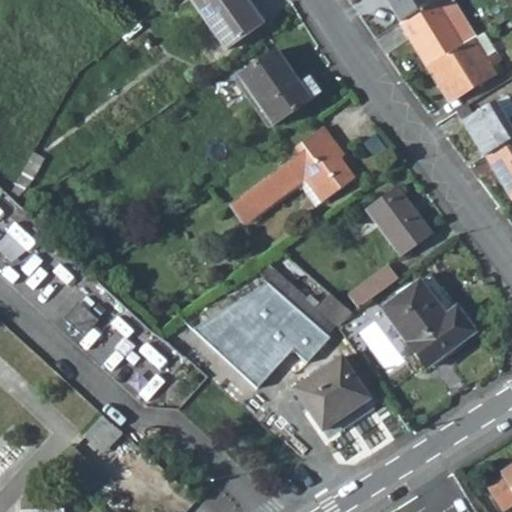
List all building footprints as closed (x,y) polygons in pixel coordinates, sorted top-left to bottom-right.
[(204,0),(229,41),(266,18),(255,0),(204,0)] [(387,0),(401,23),(435,3),(433,0),(387,0)] [(440,0),(435,3),(401,23),(428,69),(473,42),(476,40),(452,0),(440,0)] [(483,60),(493,53),(483,36),(476,40),(473,42),(483,60)] [(488,69),(499,63),(493,53),(483,60),(473,42),(428,69),(448,103),(493,77),(488,69)] [(271,120),(311,96),(280,45),(241,69),(244,73),(254,91),(271,120)] [(244,73),(225,85),(236,102),(254,91),(244,73)] [(457,111),(463,122),(493,104),(487,93),(457,111)] [(493,104),(463,122),(462,122),(482,157),(485,156),(511,139),(511,114),(510,110),(511,108),(511,106),(505,96),(493,104)] [(333,146),(337,144),(324,123),(296,139),(299,146),(224,191),(236,210),(303,170),(318,195),(350,176),(333,146)] [(511,139),(485,156),(511,200),(511,199),(511,139)] [(403,254),(434,231),(399,183),(368,205),(403,254)] [(348,292),(351,298),(394,272),(388,264),(348,292)] [(358,307),(398,279),(394,272),(351,298),(358,307)] [(433,273),(425,279),(447,308),(454,301),(433,273)] [(455,306),(444,313),(420,280),(382,308),(425,367),(475,331),(455,306)] [(293,348),(309,360),(329,338),(267,284),(193,325),(257,385),(293,348)] [(73,338),(89,322),(69,303),(53,320),(73,338)] [(320,426),(366,396),(340,353),(293,383),(320,426)] [(97,460),(117,439),(93,416),(73,437),(97,460)] [(78,494),(94,478),(64,449),(48,465),(78,494)] [(511,511),(511,473),(499,482),(501,486),(485,496),(495,511),(511,511)]
